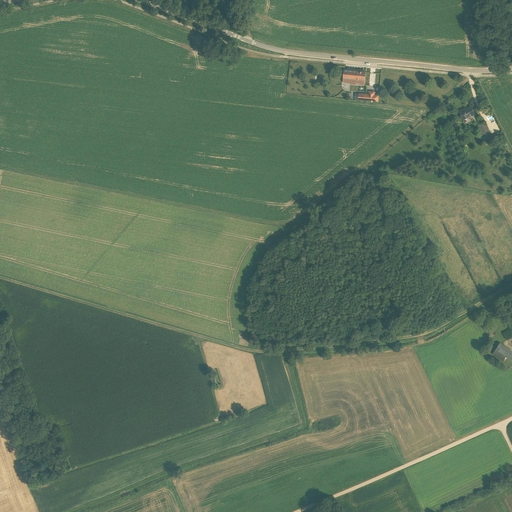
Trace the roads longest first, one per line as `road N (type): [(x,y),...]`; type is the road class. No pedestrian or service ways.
road 1 (track): [(511,286),(422,334),(255,353),(0,276)]
road 2 (track): [(470,70),(293,221),(0,166)]
road 3 (tertiary): [(237,36),(316,55),(511,68)]
road 4 (track): [(511,418),(297,511)]
